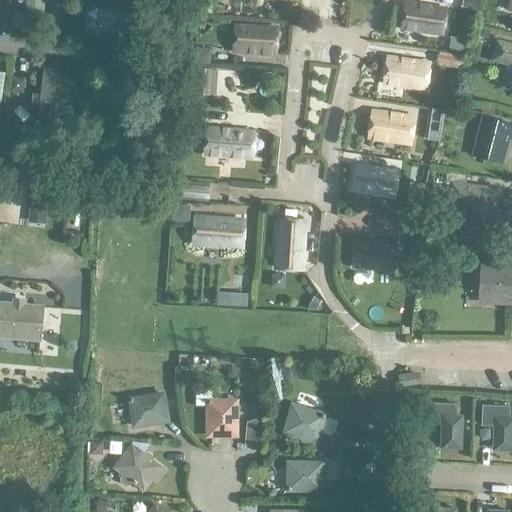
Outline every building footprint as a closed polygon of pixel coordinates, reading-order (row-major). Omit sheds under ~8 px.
[(11,0),(0,0),(0,26),(9,27),(11,0)] [(208,0),(197,0),(197,15),(213,16),(214,5),(208,4),(208,0)] [(478,0),(462,0),(462,7),(478,9),(478,0)] [(406,4),(402,29),(442,35),(446,10),(406,4)] [(105,36),(127,35),(127,25),(104,25),(105,36)] [(235,26),(233,51),(274,54),(276,29),(235,26)] [(145,28),(135,28),(134,38),(144,39),(145,28)] [(491,31),(480,28),(479,36),(489,39),(491,31)] [(414,35),(412,52),(451,57),(453,41),(414,35)] [(511,47),(498,44),(494,61),(509,65),(503,87),(511,89),(511,47)] [(388,58),(384,84),(424,90),(428,64),(388,58)] [(446,68),(460,70),(462,60),(448,58),(446,68)] [(104,65),(103,79),(129,81),(128,97),(142,98),(143,82),(144,68),(104,65)] [(44,68),(37,116),(52,118),(59,70),(44,68)] [(443,69),(441,84),(468,87),(469,72),(443,69)] [(395,88),(393,102),(432,110),(434,96),(395,88)] [(432,109),(431,118),(443,120),(444,110),(432,109)] [(373,112),(369,138),(409,144),(413,118),(373,112)] [(503,163),(511,126),(511,121),(485,114),(475,156),(503,163)] [(206,129),(204,155),(245,158),(247,132),(206,129)] [(418,161),(419,148),(374,146),(374,159),(418,161)] [(261,177),(262,163),(210,161),(210,175),(261,177)] [(357,166),(353,192),(393,198),(397,172),(357,166)] [(453,184),(451,200),(475,204),(472,226),(488,228),(491,206),(495,207),(498,190),(453,184)] [(190,185),(179,185),(178,194),(190,195),(190,185)] [(32,198),(31,205),(48,207),(48,200),(32,198)] [(356,199),(356,212),(402,213),(403,200),(356,199)] [(412,199),(412,209),(426,209),(426,200),(412,199)] [(48,207),(31,205),(29,220),(46,222),(48,207)] [(194,218),(192,244),(241,248),(243,221),(194,218)] [(278,220),(275,269),(301,271),(304,222),(278,220)] [(408,229),(412,230),(415,226),(415,223),(412,220),(407,220),(405,223),(404,226),(408,229)] [(355,241),(353,267),(393,270),(395,244),(355,241)] [(511,265),(480,263),(478,304),(511,306),(511,265)] [(357,272),(356,295),(376,296),(376,287),(395,288),(395,273),(357,272)] [(315,291),(310,285),(306,289),(311,295),(315,291)] [(414,288),(398,286),(395,309),(411,311),(414,288)] [(323,299),(316,295),(310,304),(317,308),(323,299)] [(0,336),(39,340),(42,308),(0,303),(0,336)] [(250,362),(250,374),(262,374),(262,362),(250,362)] [(286,381),(305,375),(302,363),(282,368),(286,381)] [(419,370),(398,374),(400,385),(421,382),(419,370)] [(93,382),(93,397),(105,397),(105,382),(93,382)] [(164,392),(129,398),(133,428),(169,422),(164,392)] [(207,400),(207,436),(237,436),(237,400),(207,400)] [(292,404),(283,433),(318,443),(327,415),(292,404)] [(442,423),(441,448),(461,449),(462,417),(456,417),(457,406),(431,405),(431,423),(442,423)] [(509,408),(485,407),(484,407),(483,425),(494,426),(494,450),(511,450),(511,419),(509,419),(509,408)] [(102,442),(92,441),(91,454),(102,454),(102,442)] [(124,456),(115,467),(123,473),(120,477),(120,482),(126,486),(129,486),(133,481),(144,489),(152,478),(156,481),(165,470),(138,450),(130,461),(124,456)] [(287,461),(287,492),(323,492),(323,462),(287,461)] [(106,511),(107,500),(98,499),(97,511),(106,511)]
